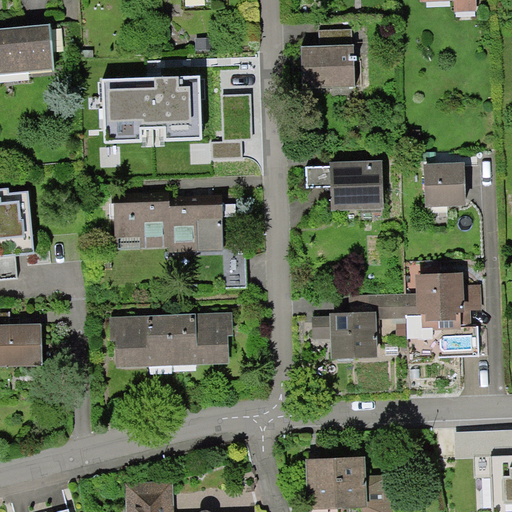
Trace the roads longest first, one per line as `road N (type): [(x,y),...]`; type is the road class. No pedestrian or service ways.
road 1 (residential): [(273,0),(285,417)]
road 2 (residential): [(253,423),(0,475)]
road 3 (residential): [(511,405),(285,417)]
